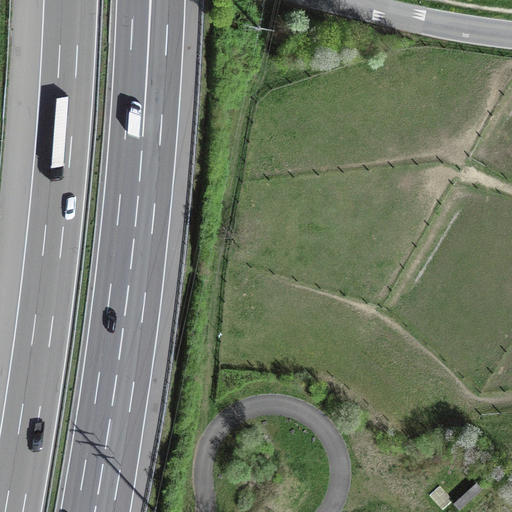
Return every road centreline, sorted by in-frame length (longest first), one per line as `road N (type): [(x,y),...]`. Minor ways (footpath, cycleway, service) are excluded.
road 1 (motorway): [(70,0),(52,248),(14,511)]
road 2 (motorway): [(94,511),(142,136)]
road 3 (tertiary): [(511,35),(336,0)]
road 4 (motorway): [(142,136),(162,0)]
road 5 (motorway): [(142,136),(136,0)]
